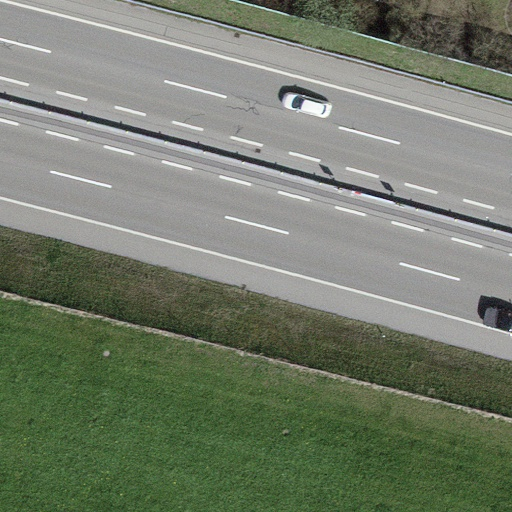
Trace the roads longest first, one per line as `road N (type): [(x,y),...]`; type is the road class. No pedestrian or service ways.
road 1 (motorway): [(0,161),(511,296)]
road 2 (motorway): [(511,173),(0,38)]
